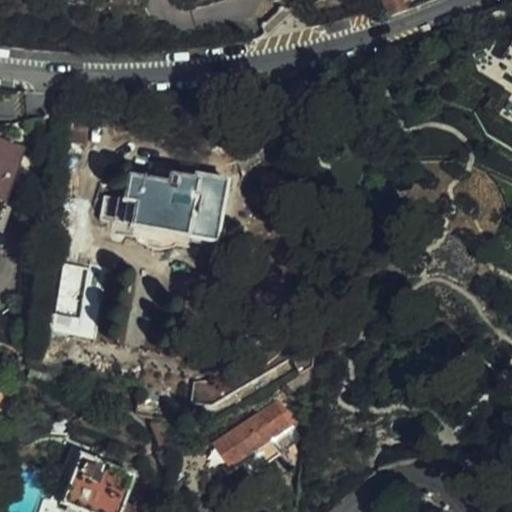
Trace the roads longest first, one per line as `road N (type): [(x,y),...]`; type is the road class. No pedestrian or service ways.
road 1 (residential): [(464,0),(392,30),(222,69),(79,77),(0,70)]
road 2 (residential): [(356,511),(378,489),(413,474),(449,486),(469,511)]
